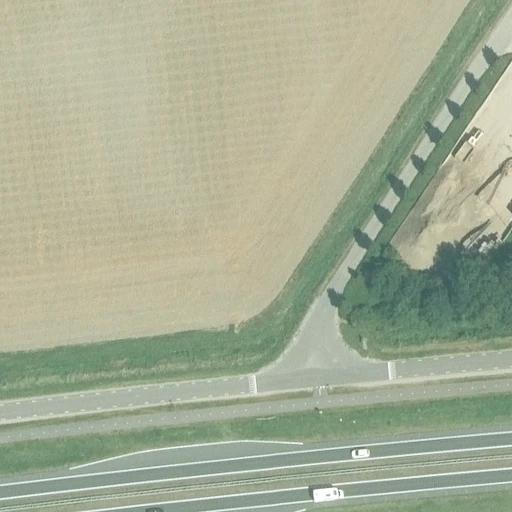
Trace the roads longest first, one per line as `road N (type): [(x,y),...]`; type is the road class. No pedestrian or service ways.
road 1 (trunk): [(511,439),(0,493)]
road 2 (unclassified): [(315,377),(311,342),(325,307),(511,18)]
road 3 (trunk): [(157,511),(511,476)]
road 4 (unclassified): [(0,414),(315,377)]
road 5 (unclassified): [(315,377),(511,361)]
